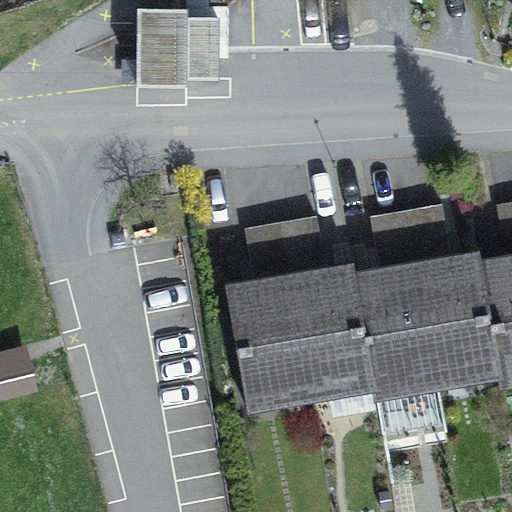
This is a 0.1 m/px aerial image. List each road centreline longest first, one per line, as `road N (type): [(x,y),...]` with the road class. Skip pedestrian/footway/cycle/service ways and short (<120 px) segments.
road 1 (residential): [(511,102),(85,119)]
road 2 (residential): [(134,511),(58,222),(59,188),(85,119)]
